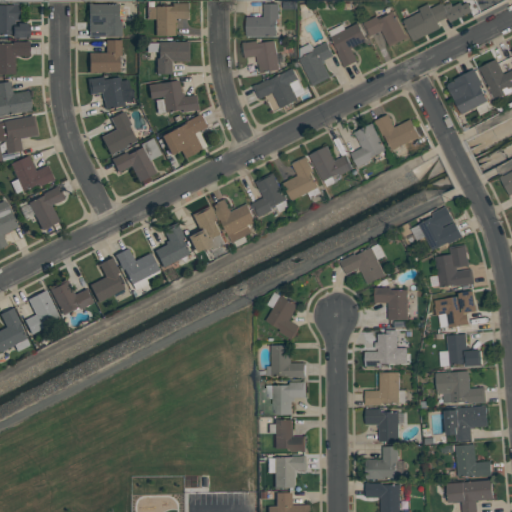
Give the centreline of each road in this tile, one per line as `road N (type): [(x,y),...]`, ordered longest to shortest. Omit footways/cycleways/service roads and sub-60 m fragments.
road 1 (residential): [(0,283),(511,20)]
road 2 (residential): [(58,13),(66,135),(107,224)]
road 3 (residential): [(474,186),(501,264),(511,396)]
road 4 (residential): [(336,321),(336,511)]
road 5 (residential): [(220,18),(223,93),(254,150)]
